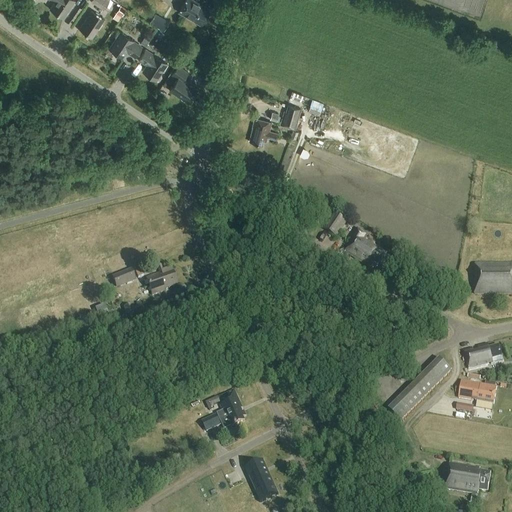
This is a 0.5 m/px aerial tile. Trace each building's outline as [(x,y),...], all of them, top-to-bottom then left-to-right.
[(74,0),(53,0),(55,1),(50,8),(63,17),(74,0)] [(103,9),(109,1),(106,0),(91,0),(91,1),(103,9)] [(209,10),(193,0),(184,0),(179,12),(201,25),(209,10)] [(126,10),(120,6),(112,17),(118,21),(126,10)] [(92,37),(103,20),(91,11),(79,28),(92,37)] [(165,30),(170,21),(156,12),(150,22),(165,30)] [(141,47),(133,41),(118,31),(114,38),(115,39),(109,49),(122,58),(126,52),(134,57),(141,47)] [(146,33),(141,43),(146,46),(151,36),(146,33)] [(153,55),(145,50),(138,60),(146,65),(142,71),(155,80),(162,71),(164,72),(168,65),(153,55)] [(187,103),(196,89),(186,82),(187,82),(183,79),(187,72),(177,65),(171,75),(177,79),(169,90),(187,103)] [(291,91),(289,97),(301,101),(303,96),(291,91)] [(312,100),(307,111),(318,116),(323,104),(312,100)] [(295,129),(301,109),(288,106),(284,119),(282,119),(280,125),(295,129)] [(278,113),(271,111),(269,119),(275,121),(278,113)] [(276,140),(277,134),(269,132),(271,123),(254,118),(252,127),(252,128),(249,141),(262,145),(263,141),(265,142),(266,137),(276,140)] [(323,229),(336,239),(347,222),(333,213),(323,229)] [(352,238),(353,239),(344,253),(372,270),(373,267),(377,270),(387,254),(374,246),(365,240),(367,236),(357,229),(352,238)] [(511,264),(475,265),(475,295),(511,294),(511,264)] [(156,266),(158,274),(145,279),(151,296),(165,291),(164,290),(176,286),(170,268),(161,271),(160,265),(156,266)] [(143,275),(140,269),(134,271),(136,278),(143,275)] [(115,287),(134,280),(130,270),(111,277),(115,287)] [(121,307),(124,314),(116,317),(118,323),(126,320),(143,314),(140,305),(131,308),(130,304),(121,307)] [(111,325),(104,305),(94,309),(101,328),(111,325)] [(473,352),(472,348),(462,351),(468,371),(502,362),(498,346),(489,348),(487,344),(478,347),(479,350),(473,352)] [(387,409),(401,422),(452,371),(438,357),(387,409)] [(496,387),(461,382),(458,398),(493,404),(496,387)] [(220,407),(222,411),(216,414),(224,430),(229,427),(230,428),(244,421),(242,417),(246,416),(243,411),(242,412),(240,410),(242,409),(238,399),(237,399),(233,390),(225,393),(230,403),(220,407)] [(206,403),(209,410),(214,407),(213,406),(220,403),(217,398),(206,403)] [(473,406),(456,403),(455,410),(471,413),(473,406)] [(201,422),(206,432),(221,426),(215,416),(201,422)] [(255,493),(260,503),(278,495),(263,461),(244,469),(248,478),(249,478),(249,477),(253,475),(261,492),(257,494),(256,493),(255,493)] [(450,464),(445,489),(472,494),(470,503),(476,504),(478,490),(488,492),(491,474),(479,472),(480,469),(450,464)]
